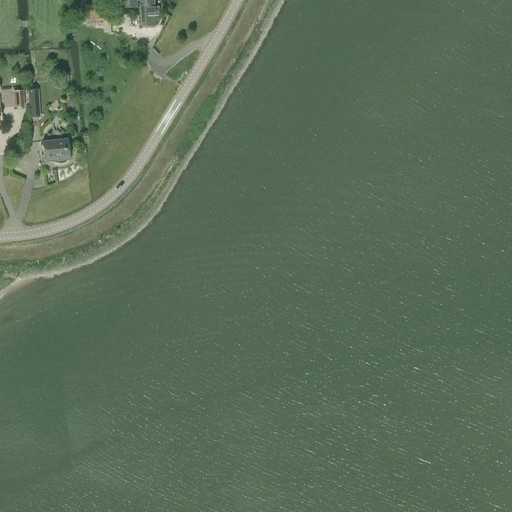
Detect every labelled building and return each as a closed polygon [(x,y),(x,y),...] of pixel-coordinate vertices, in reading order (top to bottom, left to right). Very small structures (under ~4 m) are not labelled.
[(142,26),(156,25),(155,15),(160,15),(159,5),(155,5),(154,0),(123,0),(124,8),(138,7),(138,1),(141,0),(142,26)] [(88,25),(111,24),(110,13),(105,13),(105,5),(86,6),(88,25)] [(30,117),(32,117),(39,117),(37,90),(28,91),(30,117)] [(14,91),(15,107),(24,106),(23,91),(14,91)] [(44,161),(69,158),(67,139),(42,142),(44,161)]
